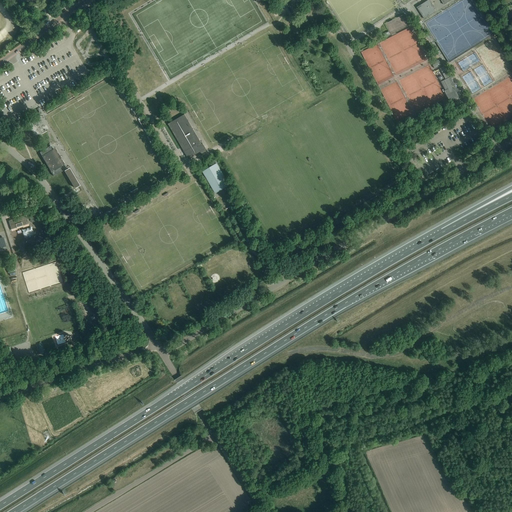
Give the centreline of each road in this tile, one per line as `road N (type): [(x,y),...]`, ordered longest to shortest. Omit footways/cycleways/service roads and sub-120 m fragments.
road 1 (motorway): [(14,511),(392,274),(511,210)]
road 2 (motorway): [(442,231),(0,505)]
road 3 (unclassified): [(163,354),(511,143)]
road 4 (unclassified): [(157,345),(49,189),(0,142)]
road 5 (unclassified): [(0,399),(157,345)]
road 6 (unclassified): [(88,511),(214,435)]
